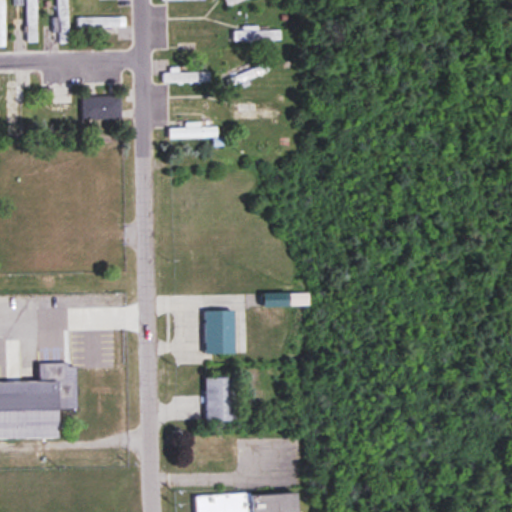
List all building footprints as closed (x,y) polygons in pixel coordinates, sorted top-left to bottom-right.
[(25,0),(25,43),(36,43),(35,0),(25,0)] [(54,0),(55,44),(66,44),(66,0),(54,0)] [(247,0),(222,0),(226,9),(247,0)] [(279,30),(232,30),(232,42),(279,42),(279,30)] [(225,80),(228,88),(270,71),(267,63),(225,80)] [(209,73),(162,73),(162,84),(209,84),(209,73)] [(17,81),(7,81),(8,122),(17,122),(17,81)] [(119,97),(81,97),(81,120),(119,120),(119,97)] [(274,110),(234,110),(234,120),(274,120),(274,110)] [(216,139),(216,127),(198,127),(198,122),(168,122),(168,139),(216,139)] [(81,183),(10,184),(11,274),(82,274),(81,183)] [(307,294),(286,294),(286,307),(307,307),(307,294)] [(233,311),(203,311),(203,354),(233,354),(233,311)] [(234,421),(234,377),(204,377),(204,421),(234,421)] [(227,433),(187,433),(187,461),(227,461),(227,433)] [(195,511),(295,511),(295,492),(195,495),(195,511)]
